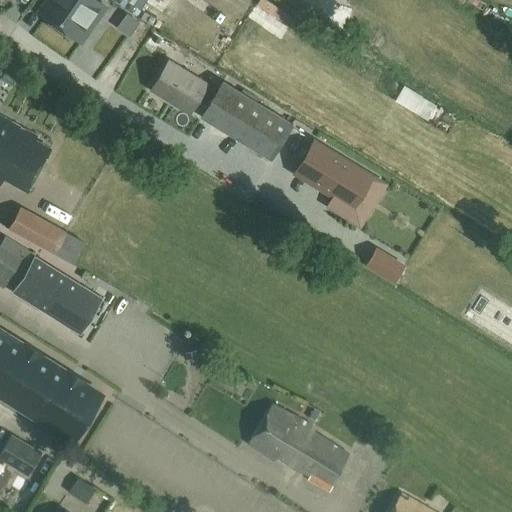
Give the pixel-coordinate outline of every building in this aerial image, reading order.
[(106,7),(96,0),(46,0),(38,12),(48,19),(48,24),(63,34),(67,33),(81,42),(106,7)] [(141,0),(123,0),(136,9),(141,0)] [(117,27),(130,36),(141,21),(128,12),(117,27)] [(0,59),(0,78),(11,84),(19,70),(0,59)] [(200,117),(270,160),(292,123),(222,81),(215,92),(206,86),(207,83),(169,60),(151,90),(170,102),(171,99),(191,111),(195,103),(205,109),(200,117)] [(414,112),(428,119),(437,105),(434,103),(422,96),(422,95),(404,85),(395,101),(414,112)] [(0,184),(3,179),(26,191),(50,147),(34,139),(36,136),(0,116),(0,184)] [(314,140),(294,172),(333,196),(328,205),(347,217),(360,195),(373,203),(385,183),(314,140)] [(10,228),(54,253),(66,232),(21,207),(10,228)] [(0,245),(0,285),(3,287),(8,278),(17,283),(11,292),(80,334),(81,333),(78,331),(99,296),(102,298),(103,297),(5,237),(0,245)] [(405,271),(378,254),(368,270),(396,286),(405,271)] [(0,396),(73,442),(103,394),(83,382),(84,380),(68,370),(67,371),(41,355),(42,353),(25,343),(24,344),(0,328),(0,396)] [(301,396),(326,408),(332,397),(307,385),(301,396)] [(329,491),(348,455),(313,432),(314,427),(273,405),(249,443),(275,459),(277,458),(288,465),(309,476),(308,479),(329,491)] [(28,475),(42,452),(11,433),(0,451),(0,491),(10,475),(3,471),(7,463),(28,475)] [(65,505),(84,511),(100,511),(107,495),(73,483),(65,505)] [(433,511),(402,493),(390,511),(433,511)]
